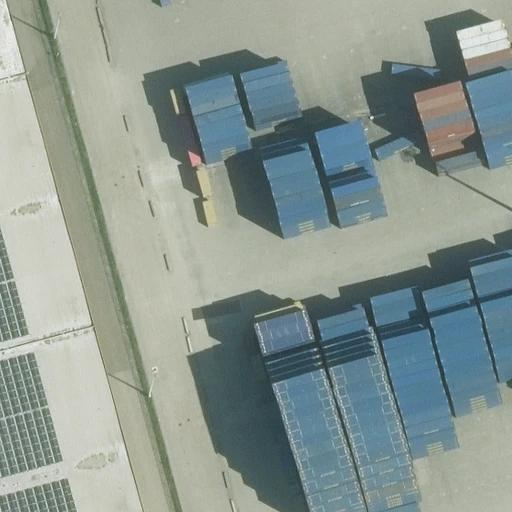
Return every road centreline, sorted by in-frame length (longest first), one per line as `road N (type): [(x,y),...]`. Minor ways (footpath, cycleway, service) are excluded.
road 1 (unknown): [(106,121),(461,15)]
road 2 (unknown): [(461,15),(511,208)]
